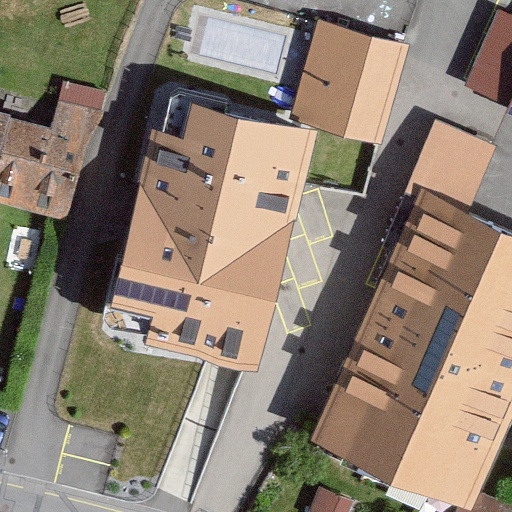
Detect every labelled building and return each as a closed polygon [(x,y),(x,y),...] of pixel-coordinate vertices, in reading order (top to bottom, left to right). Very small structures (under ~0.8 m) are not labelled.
[(294,112),(164,78),(104,308),(257,348),(316,122),(382,139),(409,38),(319,15),(294,112)] [(96,127),(0,103),(0,194),(75,213),(96,127)] [(511,399),(511,214),(421,176),(314,426),(472,494),(511,399)] [(320,487),(312,511),(350,511),(355,498),(320,487)] [(511,511),(468,494),(459,511),(511,511)]
